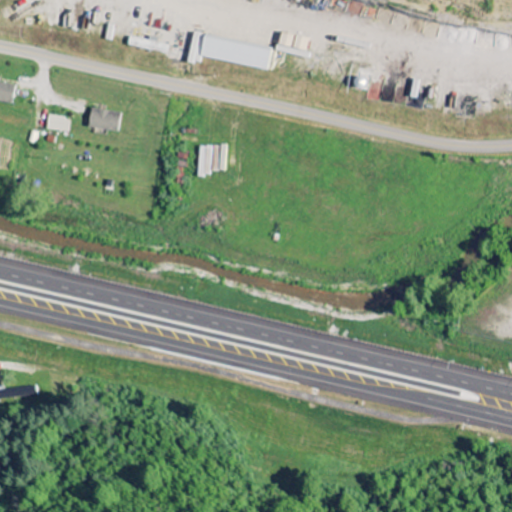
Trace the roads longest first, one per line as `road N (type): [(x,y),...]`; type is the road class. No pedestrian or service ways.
road 1 (trunk): [(511,396),(0,272)]
road 2 (trunk): [(0,299),(511,422)]
road 3 (tertiary): [(0,46),(397,136),(511,144)]
